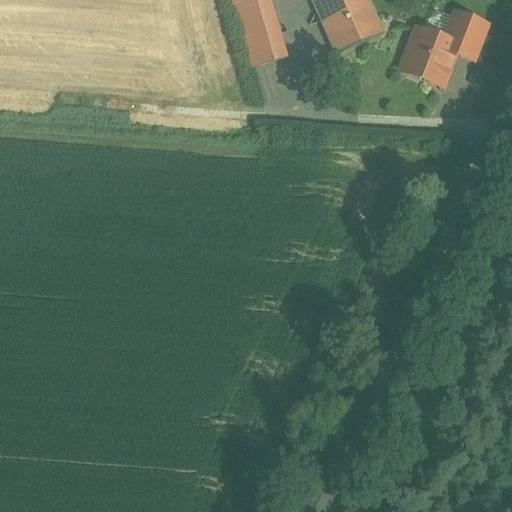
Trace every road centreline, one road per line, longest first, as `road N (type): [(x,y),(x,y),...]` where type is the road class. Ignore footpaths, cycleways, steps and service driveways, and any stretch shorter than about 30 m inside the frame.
road 1 (unclassified): [(511,92),(322,511)]
road 2 (track): [(511,251),(392,511)]
